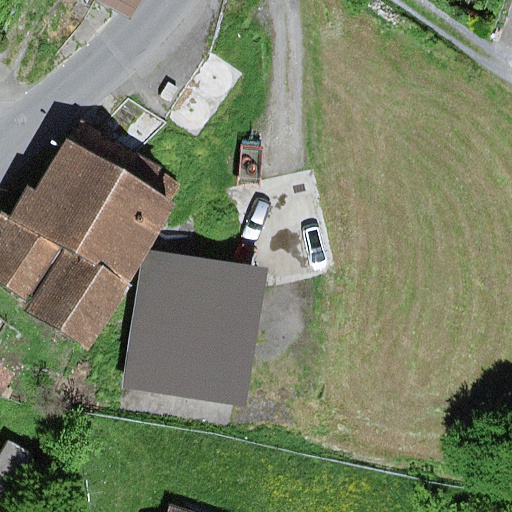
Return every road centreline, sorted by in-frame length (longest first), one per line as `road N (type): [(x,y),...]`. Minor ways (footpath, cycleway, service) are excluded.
road 1 (tertiary): [(164,0),(11,134)]
road 2 (residential): [(402,0),(511,74)]
